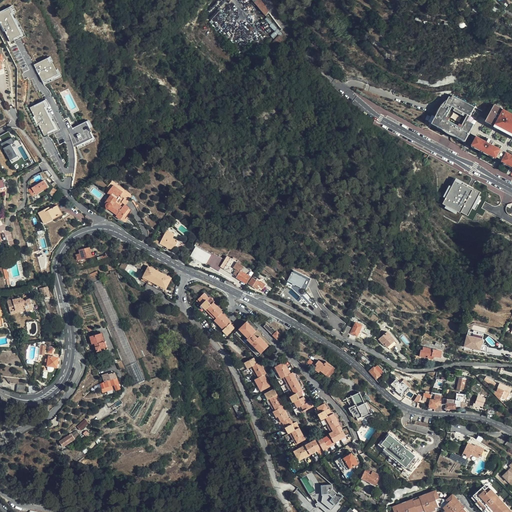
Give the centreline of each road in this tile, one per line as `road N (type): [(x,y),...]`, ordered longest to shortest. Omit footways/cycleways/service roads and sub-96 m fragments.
road 1 (residential): [(511,187),(354,99),(292,42),(265,0)]
road 2 (residential): [(251,299),(294,310),(403,370),(511,366)]
road 3 (residential): [(187,269),(181,305),(238,377),(287,504)]
road 4 (tertiary): [(298,325),(407,408),(511,431)]
road 5 (residential): [(233,291),(231,300),(346,417),(358,440)]
road 6 (tertiary): [(70,355),(57,259),(72,238),(102,228)]
road 7 (residential): [(70,355),(81,368),(60,407),(29,431),(0,440)]
